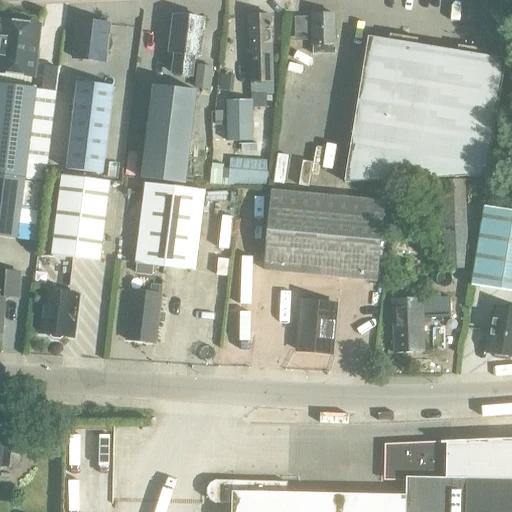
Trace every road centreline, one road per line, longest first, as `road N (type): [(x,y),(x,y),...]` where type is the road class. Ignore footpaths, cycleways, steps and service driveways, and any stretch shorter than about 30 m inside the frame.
road 1 (unclassified): [(511,394),(368,402),(0,381)]
road 2 (unknown): [(145,511),(154,390)]
